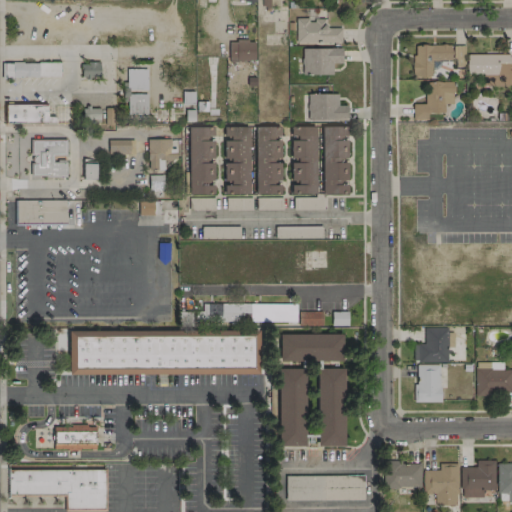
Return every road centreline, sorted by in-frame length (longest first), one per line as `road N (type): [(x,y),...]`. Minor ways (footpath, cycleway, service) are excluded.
road 1 (residential): [(382,14),(386,423)]
road 2 (residential): [(382,14),(511,14)]
road 3 (residential): [(386,423),(511,422)]
